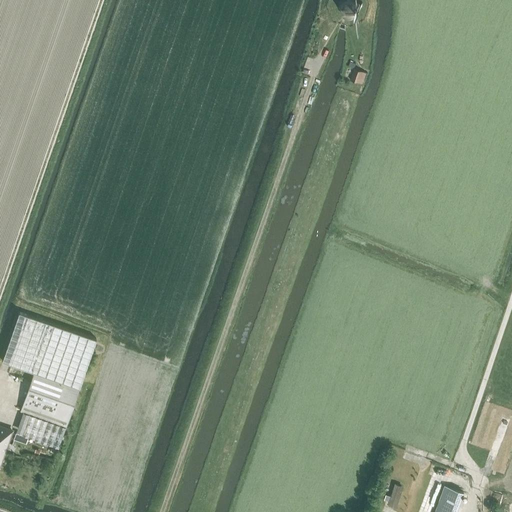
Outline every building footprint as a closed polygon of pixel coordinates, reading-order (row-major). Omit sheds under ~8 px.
[(342,13),(349,16),(356,12),(358,5),(356,0),(340,0),(339,6),(342,13)] [(351,79),(359,82),(363,72),(355,69),(351,79)] [(17,432),(59,447),(97,339),(20,312),(2,361),(34,372),(21,411),(24,412),(17,432)] [(13,431),(0,426),(0,467),(1,468),(13,431),(12,431),(13,431)] [(403,488),(395,485),(388,505),(396,509),(403,488)] [(457,511),(464,492),(445,485),(434,511),(457,511)]
